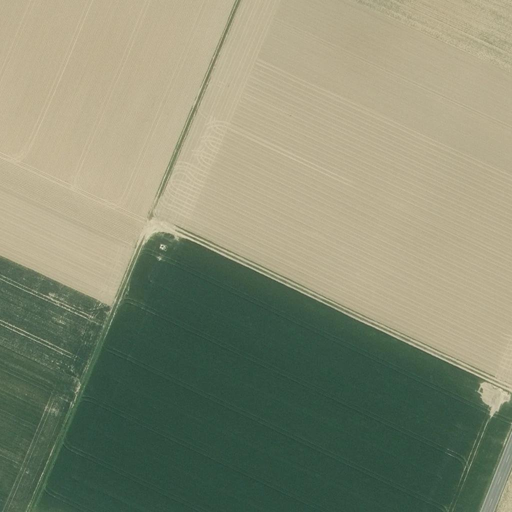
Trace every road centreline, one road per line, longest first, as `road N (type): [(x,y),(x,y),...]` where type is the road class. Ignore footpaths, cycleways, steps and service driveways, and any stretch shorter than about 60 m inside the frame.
road 1 (track): [(32,511),(239,0)]
road 2 (track): [(511,391),(151,222)]
